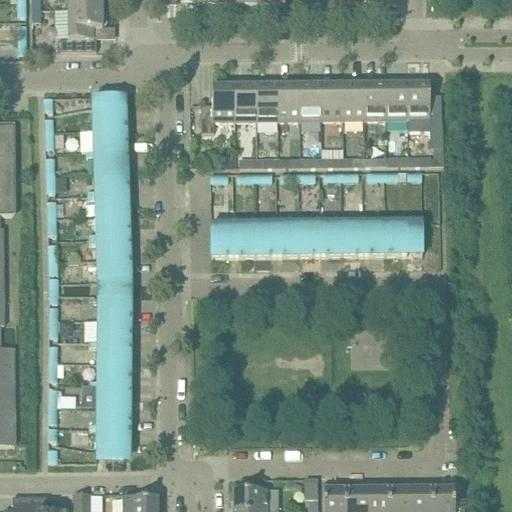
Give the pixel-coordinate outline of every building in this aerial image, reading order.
[(31,14),(39,14),(39,0),(30,0),(31,14)] [(67,0),(68,14),(101,13),(101,0),(67,0)] [(197,0),(174,0),(175,3),(197,3),(197,8),(197,0)] [(197,0),(197,8),(218,8),(218,0),(197,0)] [(240,0),(218,0),(218,8),(240,8),(240,0)] [(240,0),(240,8),(262,8),(261,0),(240,0)] [(261,0),(262,8),(284,8),(283,0),(261,0)] [(330,0),(331,10),(358,10),(357,0),(330,0)] [(25,6),(17,6),(17,21),(25,21),(25,6)] [(101,13),(68,14),(68,43),(60,43),(60,55),(96,55),(96,42),(92,42),(92,31),(102,31),(102,28),(106,25),(105,19),(101,16),(101,13)] [(39,14),(31,14),(31,26),(40,26),(39,14)] [(17,44),(25,44),(25,39),(25,30),(17,30),(17,39),(17,44)] [(26,56),(25,44),(17,44),(18,59),(25,59),(26,56)] [(329,88),(320,88),(321,125),(342,125),(342,83),(329,83),(329,88)] [(364,124),(363,88),(355,88),(355,83),(342,83),(342,125),(364,124)] [(385,124),(385,83),(372,83),(372,88),(363,88),(364,124),(385,124)] [(398,83),(385,83),(385,124),(406,124),(407,124),(407,88),(398,88),(398,83)] [(256,125),(255,84),(243,84),(243,89),(234,89),(234,126),(256,125)] [(268,84),(255,84),(256,125),(277,125),(277,89),(268,89),(268,84)] [(286,89),(277,89),(277,125),(299,125),(299,84),(286,84),(286,89)] [(312,84),(299,84),(299,125),(321,125),(320,88),(312,88),(312,84)] [(407,124),(406,124),(406,134),(428,134),(428,151),(441,151),(441,120),(429,120),(429,87),(407,88),(407,124)] [(234,126),(234,89),(212,89),(212,109),(201,109),(201,137),(213,137),(213,126),(234,126)] [(43,102),(44,115),(52,115),(51,102),(43,102)] [(127,134),(126,111),(91,112),(92,135),(127,134)] [(52,123),(44,123),(45,138),(53,138),(52,123)] [(1,297),(1,266),(2,266),(2,265),(1,265),(1,254),(1,234),(2,234),(2,233),(0,232),(0,218),(11,218),(11,217),(10,217),(9,189),(11,188),(11,187),(9,187),(9,159),(11,158),(11,157),(9,157),(8,128),(10,128),(10,127),(0,127),(0,449),(14,449),(14,448),(13,448),(13,428),(12,418),(14,418),(14,416),(12,416),(12,386),(13,386),(14,384),(12,384),(11,354),(13,354),(13,353),(0,353),(0,330),(3,330),(3,329),(1,329),(1,298),(3,298),(3,297),(1,297)] [(92,151),(85,151),(85,156),(127,155),(127,134),(92,135),(92,151)] [(53,138),(45,138),(45,153),(53,153),(53,138)] [(63,138),(55,139),(55,151),(63,150),(63,138)] [(127,155),(85,156),(86,161),(93,161),(93,178),(128,177),(127,155)] [(407,159),(386,160),(386,169),(408,169),(407,159)] [(426,159),(420,159),(421,169),(426,169),(433,169),(432,159),(426,159)] [(311,160),(299,161),(299,170),(311,170),(311,160)] [(342,160),(321,160),(321,170),(343,170),(342,160)] [(353,160),(343,160),(343,170),(353,170),(353,160)] [(386,160),(364,160),(364,170),(386,169),(386,160)] [(220,164),(220,172),(234,172),(235,161),(224,161),(220,164)] [(256,161),(239,161),(239,172),(256,171),(256,161)] [(264,161),(256,161),(256,171),(264,171),(268,171),(268,161),(264,161)] [(299,170),(299,161),(287,161),(287,171),(299,170)] [(53,162),(45,162),(46,180),(54,179),(53,162)] [(190,163),(190,173),(202,173),(202,163),(190,163)] [(94,194),(87,195),(87,200),(129,198),(128,177),(93,178),(94,194)] [(400,178),(400,186),(417,185),(417,177),(400,178)] [(210,178),(210,186),(227,186),(227,178),(210,178)] [(253,186),(253,178),(236,178),(236,186),(253,186)] [(270,178),(253,178),(253,186),(271,186),(270,178)] [(295,186),(294,178),(277,178),(277,186),(295,186)] [(294,178),(295,186),(312,186),(312,178),(294,178)] [(338,186),(338,178),(320,178),(320,186),(338,186)] [(338,178),(338,186),(355,186),(355,178),(338,178)] [(381,186),(381,178),(364,178),(364,186),(381,186)] [(400,186),(400,178),(381,178),(381,186),(400,186)] [(54,196),(54,179),(46,180),(46,197),(54,196)] [(129,198),(87,200),(87,205),(94,204),(94,221),(129,220),(129,198)] [(55,205),(47,206),(47,223),(55,222),(55,205)] [(311,225),(295,226),(295,260),(316,260),(316,225),(316,218),(311,218),(311,225)] [(321,218),(316,218),(316,225),(316,260),(337,260),(337,225),(321,225),(321,218)] [(353,225),(337,225),(337,260),(358,260),(358,218),(353,218),(353,225)] [(363,218),(358,218),(358,260),(380,259),(379,225),(363,225),(363,218)] [(269,226),(253,226),(253,261),(274,261),(274,226),(274,219),(269,219),(269,226)] [(279,219),(274,219),(274,226),(274,261),(295,260),(295,226),(279,226),(279,219)] [(95,238),(88,238),(88,243),(130,241),(129,220),(94,221),(95,238)] [(232,261),(231,220),(228,220),(228,226),(211,226),(211,261),(232,261)] [(253,261),(253,226),(237,226),(237,220),(231,220),(232,261),(253,261)] [(56,239),(55,222),(47,223),(48,240),(56,239)] [(400,225),(379,225),(380,259),(401,259),(400,225)] [(400,225),(401,259),(422,259),(421,239),(421,225),(400,225)] [(130,241),(88,243),(88,248),(95,248),(96,264),(131,263),(130,241)] [(56,249),(48,249),(49,264),(56,263),(56,249)] [(57,278),(56,263),(49,264),(49,279),(57,278)] [(96,264),(96,287),(131,285),(131,263),(96,264)] [(49,295),(57,294),(57,282),(49,282),(49,295)] [(57,307),(57,294),(49,295),(49,307),(57,307)] [(131,303),(96,303),(96,325),(131,325),(131,303)] [(49,311),(49,326),(57,326),(57,311),(49,311)] [(59,325),(59,338),(68,338),(73,333),(73,325),(59,325)] [(89,341),(89,346),(131,347),(131,325),(96,325),(96,341),(89,341)] [(57,341),(57,326),(49,326),(49,341),(57,341)] [(89,346),(89,351),(96,351),(96,368),(131,368),(131,347),(89,346)] [(49,367),(57,367),(57,350),(49,350),(49,367)] [(48,385),(56,385),(57,367),(49,367),(48,385)] [(89,384),(89,389),(131,390),(131,368),(96,368),(96,384),(89,384)] [(82,389),(82,411),(96,411),(130,411),(131,390),(89,389),(82,389)] [(48,393),(48,411),(56,411),(74,411),(74,400),(56,400),(56,394),(48,393)] [(56,428),(56,411),(48,411),(48,428),(56,428)] [(89,428),(89,433),(95,433),(130,433),(130,411),(96,411),(95,428),(89,428)] [(56,432),(48,432),(48,445),(56,445),(56,432)] [(130,455),(130,433),(95,433),(95,455),(130,455)] [(317,511),(317,502),(317,482),(304,482),(304,502),(307,502),(307,511),(317,511)] [(432,511),(432,491),(410,492),(410,511),(432,511)] [(454,491),(432,491),(432,511),(463,511),(463,505),(454,505),(454,491)] [(323,511),(345,511),(346,492),(323,492),(323,511)] [(367,511),(367,492),(346,492),(345,511),(367,511)] [(388,511),(389,492),(367,492),(367,511),(388,511)] [(410,511),(410,492),(389,492),(388,511),(410,511)] [(232,511),(277,511),(277,498),(274,495),(266,495),(266,494),(232,494),(232,511)] [(89,511),(90,498),(72,498),(72,511),(89,511)] [(121,511),(156,511),(157,502),(136,502),(136,498),(126,498),(126,502),(122,502),(121,511)] [(11,511),(58,511),(58,510),(54,505),(46,505),(46,501),(12,501),(11,511)]
